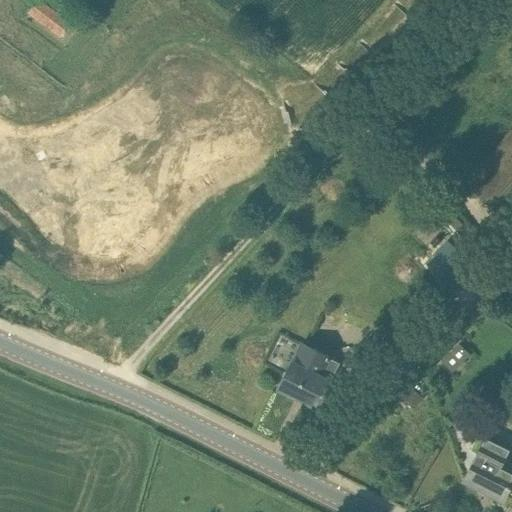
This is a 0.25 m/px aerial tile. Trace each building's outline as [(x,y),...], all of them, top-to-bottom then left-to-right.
[(59,38),(70,24),(39,0),(28,14),(59,38)] [(511,128),(471,173),(476,190),(474,191),(503,219),(511,210),(511,128)] [(445,218),(441,222),(453,233),(453,232),(455,233),(458,230),(464,225),(450,212),(445,218)] [(480,290),(501,275),(484,254),(464,271),(480,290)] [(290,361),(292,362),(279,388),(318,408),(331,382),(330,381),(339,363),(333,360),(334,357),(301,340),(290,361)] [(480,449),(464,481),(503,501),(511,483),(511,469),(501,464),(510,447),(480,431),(473,445),(480,449)]
